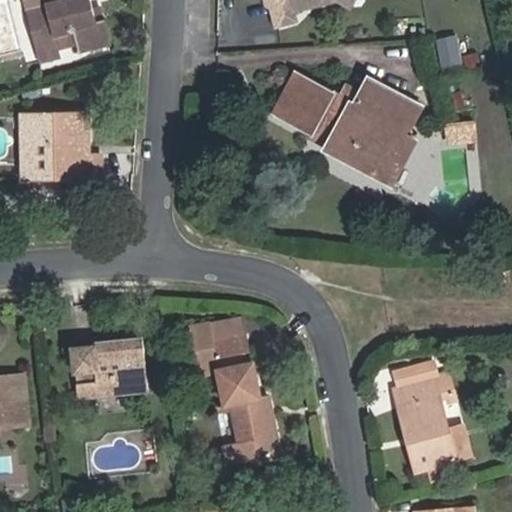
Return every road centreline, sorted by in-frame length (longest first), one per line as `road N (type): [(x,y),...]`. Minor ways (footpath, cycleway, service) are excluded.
road 1 (residential): [(153,268),(221,265),(294,285),(333,321),(365,511)]
road 2 (residential): [(153,268),(173,56),(170,0)]
road 3 (residential): [(0,271),(153,268)]
